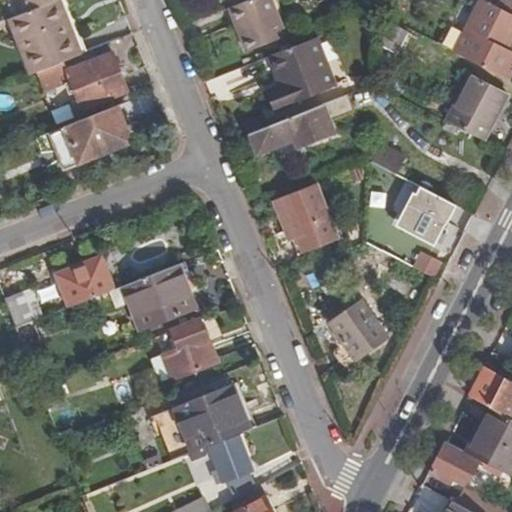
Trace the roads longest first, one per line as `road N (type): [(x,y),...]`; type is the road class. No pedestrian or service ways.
road 1 (residential): [(355,511),(209,169)]
road 2 (secondary): [(361,511),(511,221)]
road 3 (residential): [(0,247),(209,169)]
road 4 (residential): [(209,169),(141,0)]
